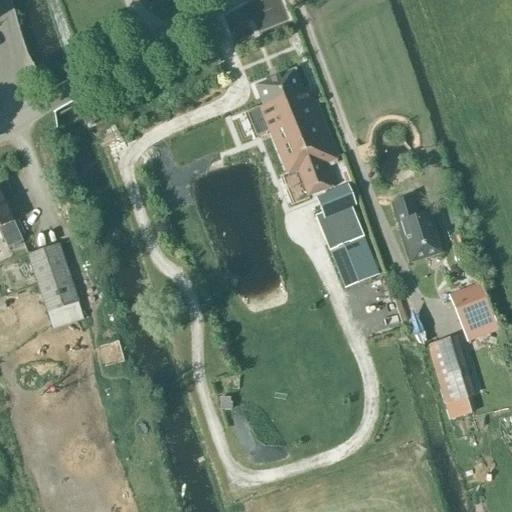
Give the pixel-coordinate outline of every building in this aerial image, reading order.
[(294,71),(254,87),(263,107),(260,108),(270,133),(272,132),(281,156),(297,149),(305,168),(297,171),(307,197),(334,187),(325,164),(335,160),(309,95),(304,97),(294,71)] [(0,232),(3,239),(7,248),(22,241),(13,222),(0,192),(0,232)] [(412,199),(392,205),(410,264),(442,255),(433,224),(429,225),(426,215),(418,218),(412,199)] [(348,204),(316,217),(325,239),(344,289),(376,276),(348,204)] [(294,238),(274,244),(282,269),(301,263),(294,238)] [(46,313),(77,303),(58,245),(27,256),(46,313)] [(480,288),(450,300),(458,321),(459,322),(466,340),(482,334),(497,328),(494,320),(493,319),(480,288)] [(182,306),(179,297),(170,300),(173,309),(182,306)] [(471,395),(455,339),(429,346),(446,404),(461,400),(462,404),(468,402),(467,397),(471,395)]
